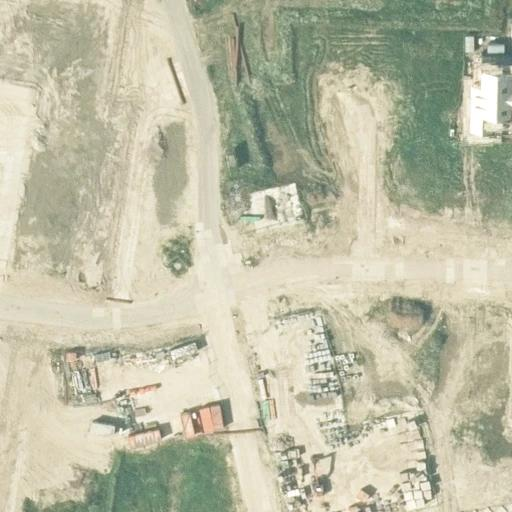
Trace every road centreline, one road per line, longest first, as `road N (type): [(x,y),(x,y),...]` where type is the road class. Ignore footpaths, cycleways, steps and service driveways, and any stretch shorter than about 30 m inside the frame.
road 1 (residential): [(211,295),(205,118),(170,0)]
road 2 (residential): [(255,511),(211,295)]
road 3 (residential): [(19,313),(112,321),(211,295)]
road 4 (residential): [(364,100),(360,269)]
road 5 (residential): [(211,295),(278,273),(360,269)]
road 6 (residential): [(360,269),(511,271)]
road 7 (residential): [(19,313),(0,437)]
